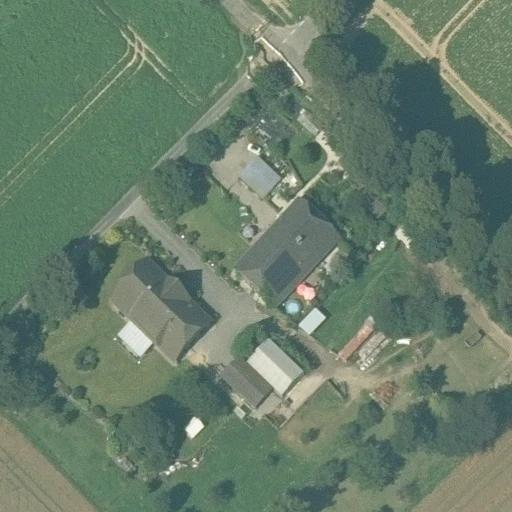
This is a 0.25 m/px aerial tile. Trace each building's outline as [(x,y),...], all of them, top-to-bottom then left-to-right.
[(241,174),(263,197),(282,179),(260,156),(241,174)] [(338,239),(299,202),(273,229),(312,266),(338,239)] [(273,229),(235,268),(274,305),(312,266),(273,229)] [(207,321),(147,264),(113,300),(173,357),(207,321)] [(198,353),(214,353),(214,333),(198,333),(198,353)] [(271,385),(238,355),(220,373),(253,404),(271,385)]
